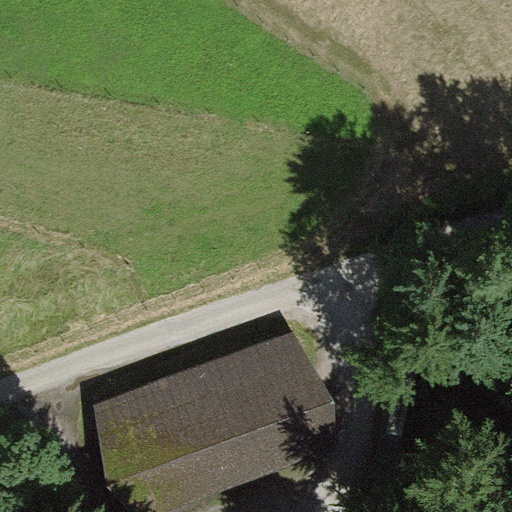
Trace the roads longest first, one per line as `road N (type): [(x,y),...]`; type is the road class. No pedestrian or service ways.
road 1 (track): [(0,386),(511,215)]
road 2 (track): [(322,511),(368,262)]
road 3 (track): [(156,511),(110,498),(76,360)]
